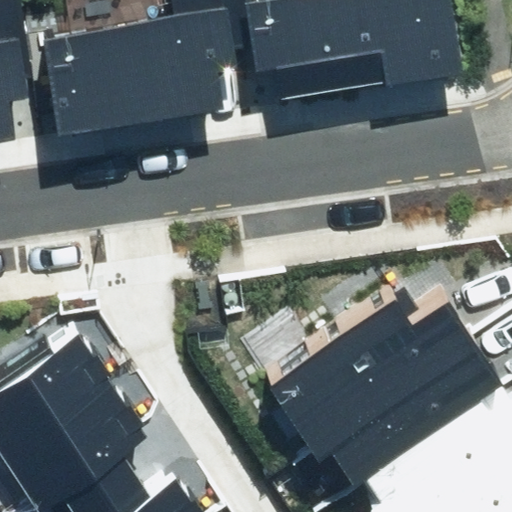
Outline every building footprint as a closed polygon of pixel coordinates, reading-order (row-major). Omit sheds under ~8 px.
[(0,0),(0,105),(7,105),(2,70),(26,67),(16,0),(0,0)] [(110,0),(42,10),(55,101),(218,77),(212,41),(233,38),(227,0),(110,0)] [(246,0),(257,69),(458,40),(452,0),(246,0)] [(272,355),(306,408),(474,302),(453,269),(414,293),(401,274),(272,355)] [(306,408),(339,461),(349,454),(508,355),(474,302),(306,408)] [(0,365),(0,416),(9,430),(113,362),(81,313),(0,365)] [(349,454),(383,507),(511,425),(511,361),(508,355),(349,454)] [(41,479),(60,467),(124,425),(146,411),(113,362),(9,430),(41,479)] [(169,459),(153,469),(124,425),(60,467),(90,511),(88,511),(199,511),(203,509),(169,459)] [(511,425),(383,507),(385,511),(491,511),(511,499),(511,425)] [(511,511),(511,499),(491,511),(511,511)]
